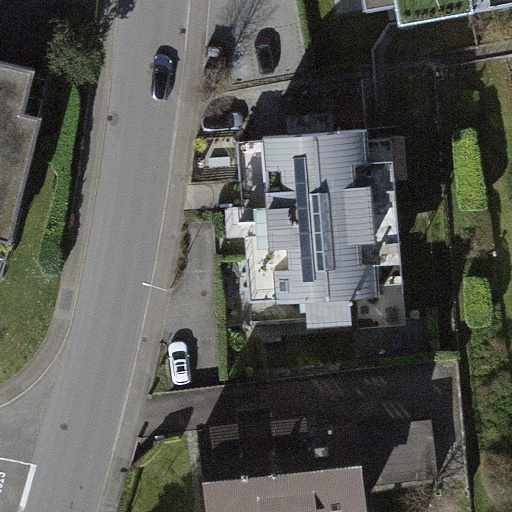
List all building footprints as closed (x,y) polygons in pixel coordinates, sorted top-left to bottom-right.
[(466,20),(462,0),(353,0),(357,21),(389,16),(392,33),(466,20)] [(511,0),(462,0),(466,20),(511,12),(511,0)] [(0,216),(29,85),(0,78),(0,216)] [(369,150),(242,150),(243,343),(370,342),(369,150)] [(351,423),(196,436),(202,511),(358,511),(357,497),(352,437),(351,423)] [(431,430),(352,437),(357,497),(436,491),(431,430)]
